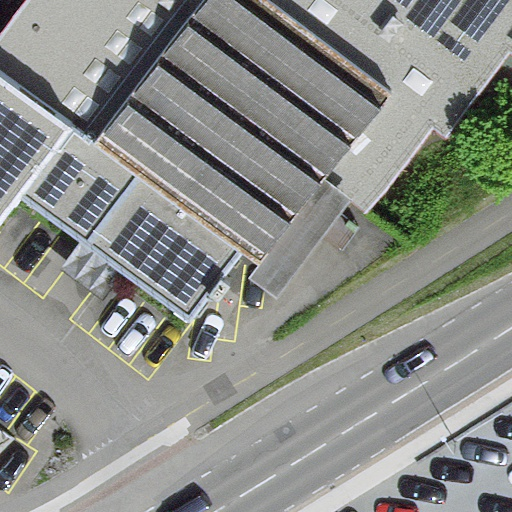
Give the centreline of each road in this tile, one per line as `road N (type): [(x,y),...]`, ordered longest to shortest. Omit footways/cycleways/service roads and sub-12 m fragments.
road 1 (primary): [(233,511),(511,328)]
road 2 (residential): [(140,511),(49,387),(0,349)]
